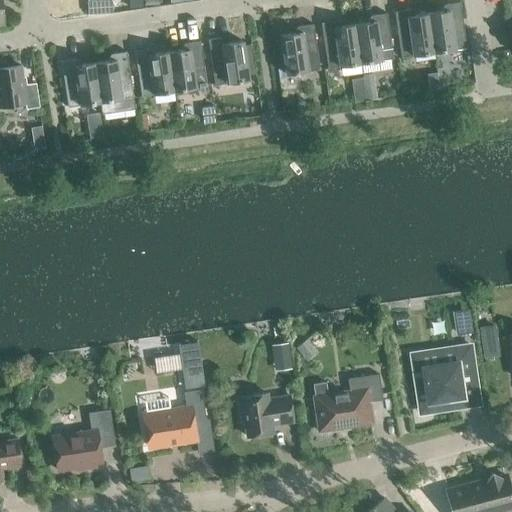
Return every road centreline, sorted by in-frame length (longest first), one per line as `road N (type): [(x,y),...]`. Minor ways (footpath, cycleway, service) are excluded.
road 1 (residential): [(279,493),(511,432)]
road 2 (residential): [(39,36),(256,4)]
road 3 (residential): [(73,511),(279,493)]
